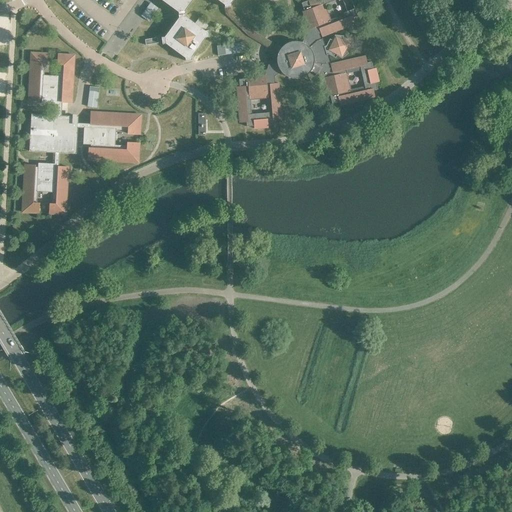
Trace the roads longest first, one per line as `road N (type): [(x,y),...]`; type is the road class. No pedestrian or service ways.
road 1 (unclassified): [(37,0),(58,32),(97,60),(147,79),(254,57)]
road 2 (secondary): [(108,511),(0,330)]
road 3 (secondary): [(0,386),(75,511)]
